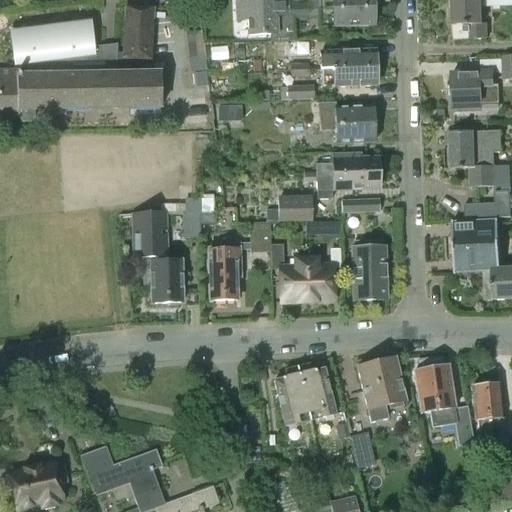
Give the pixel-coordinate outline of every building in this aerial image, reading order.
[(310,0),(307,0),(307,6),(308,12),(372,10),(372,0),(310,0)] [(511,0),(451,0),(451,12),(449,12),(450,23),(452,23),(452,28),(453,43),(487,41),(487,27),(482,27),(481,9),(486,9),(486,8),(511,7),(511,0)] [(275,3),(235,4),(236,22),(247,22),(247,37),(269,37),(269,43),(294,42),(294,17),(308,17),(308,12),(307,6),(307,7),(307,6),(286,7),(286,4),(275,5),(275,3)] [(149,61),(152,10),(124,8),(122,55),(116,56),(116,49),(101,51),(101,49),(93,50),(90,21),(9,31),(12,60),(19,59),(21,72),(0,72),(0,118),(17,119),(21,125),(31,125),(34,119),(34,110),(157,108),(158,110),(160,110),(160,75),(147,76),(147,62),(149,61)] [(308,12),(308,17),(319,16),(319,30),(373,28),(372,10),(308,12)] [(320,56),(320,73),(375,70),(374,52),(332,54),(331,55),(320,56)] [(511,57),(502,58),(502,82),(511,81),(511,57)] [(299,79),(299,67),(290,67),(290,79),(299,79)] [(308,67),(299,67),(299,79),(308,79),(308,67)] [(375,70),(320,73),(321,90),(332,89),(333,90),(375,88),(375,70)] [(206,73),(196,74),(197,89),(208,87),(206,73)] [(481,89),(493,88),(493,75),(480,76),(480,75),(451,76),(452,112),(482,111),(481,89)] [(280,88),(280,100),(310,100),(310,88),(280,88)] [(268,102),(268,92),(257,92),(257,102),(268,102)] [(334,105),(317,105),(319,130),(335,130),(334,127),(374,126),(374,123),(377,122),(376,112),(373,110),(373,109),(334,109),(334,105)] [(240,109),(215,110),(215,122),(240,122),(240,109)] [(374,126),(334,127),(335,130),(335,145),(374,144),(374,141),(377,140),(377,129),(374,128),(374,126)] [(450,151),(446,151),(447,171),(473,169),(473,189),(498,188),(497,168),(496,154),(504,153),(503,133),(449,135),(449,136),(450,136),(450,151)] [(317,176),(303,177),(303,181),(317,181),(333,180),(332,176),(351,176),(351,175),(360,174),(360,176),(378,176),(377,160),(360,161),(360,157),(332,157),(332,167),(316,167),(317,176)] [(497,204),(467,206),(468,220),(511,218),(511,181),(511,167),(497,168),(498,188),(498,193),(497,193),(497,204)] [(303,181),(303,186),(317,185),(317,200),(331,200),(331,192),(378,191),(378,176),(360,176),(360,174),(351,175),(351,176),(332,176),(333,180),(317,181),(303,181)] [(278,224),(278,225),(312,223),(311,199),(277,200),(277,214),(278,224)] [(341,202),(342,216),(378,215),(378,201),(341,202)] [(277,214),(266,214),(266,225),(278,224),(277,214)] [(199,216),(199,227),(214,226),(214,215),(199,216)] [(183,240),(200,240),(199,227),(199,216),(182,216),(183,227),(183,240)] [(143,276),(144,291),(150,291),(151,306),(166,305),(169,307),(176,307),(179,305),(181,305),(180,263),(162,264),(161,218),(134,218),(136,260),(149,260),(150,276),(143,276)] [(454,223),(452,223),(452,239),(454,260),(454,276),(456,276),(456,274),(493,272),(500,272),(497,221),(495,221),(496,223),(454,225),(454,223)] [(249,226),(249,255),(269,254),(268,225),(249,226)] [(211,251),(208,251),(209,304),(211,304),(214,306),(222,305),(225,304),(236,303),(235,279),(239,279),(238,251),(236,251),(236,245),(211,245),(211,251)] [(354,252),(350,252),(352,303),(386,302),(385,251),(380,251),(380,245),(354,246),(354,252)] [(282,247),(269,247),(270,272),(280,272),(281,304),(296,304),(306,304),(305,262),(287,263),(287,269),(282,269),(282,247)] [(339,251),(330,251),(330,264),(340,263),(339,251)] [(315,260),(305,260),(305,262),(306,304),(316,304),(316,303),(332,303),(331,268),(315,268),(315,260)] [(493,274),(491,274),(492,302),(511,301),(511,271),(500,272),(493,272),(493,273),(493,274)] [(415,374),(413,374),(416,395),(414,395),(416,403),(417,403),(420,416),(429,415),(431,430),(456,425),(459,447),(472,445),(466,408),(454,410),(447,369),(446,369),(441,370),(440,360),(417,363),(419,373),(415,374)] [(384,408),(404,403),(394,361),(356,370),(369,423),(386,418),(384,408)] [(308,366),(296,369),(308,422),(332,414),(322,371),(310,374),(308,366)] [(308,422),(296,369),(284,372),(286,380),(273,383),(284,429),(308,422)] [(472,388),(475,424),(478,423),(479,431),(499,429),(498,422),(501,422),(498,386),(472,388)] [(346,426),(335,429),(338,440),(349,438),(346,426)] [(349,438),(355,472),(373,468),(366,435),(349,438)] [(104,448),(79,457),(93,496),(128,483),(137,510),(130,511),(147,511),(163,506),(151,471),(161,467),(155,451),(111,467),(104,448)] [(17,511),(40,507),(40,511),(43,511),(46,511),(53,511),(56,508),(55,504),(60,502),(57,487),(67,485),(63,467),(53,470),(53,467),(9,476),(10,480),(1,482),(4,494),(13,492),(17,511)] [(262,487),(270,511),(299,511),(289,479),(262,487)] [(511,481),(485,485),(488,506),(511,502),(511,481)] [(201,511),(217,505),(211,488),(163,506),(147,511),(201,511)] [(330,508),(329,508),(329,511),(356,511),(353,499),(329,505),(330,508)]
